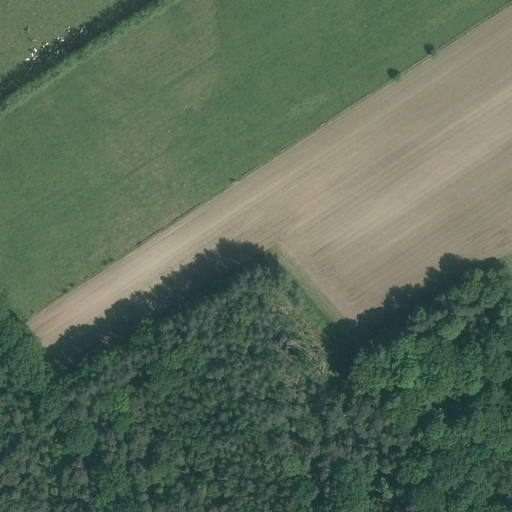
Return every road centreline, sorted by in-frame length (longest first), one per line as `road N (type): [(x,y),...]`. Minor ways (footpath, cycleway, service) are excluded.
road 1 (unclassified): [(136,511),(0,318)]
road 2 (track): [(324,511),(511,406)]
road 3 (track): [(429,452),(349,335)]
